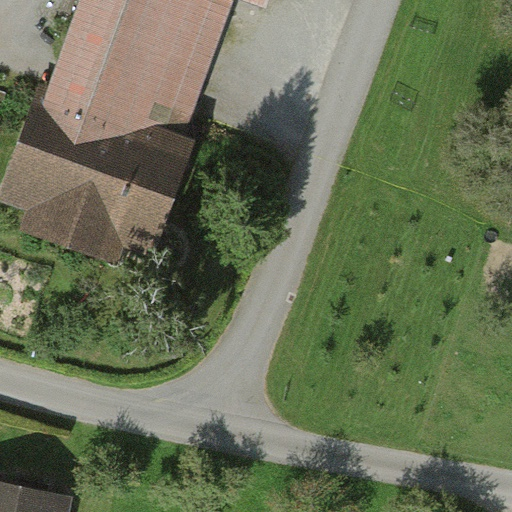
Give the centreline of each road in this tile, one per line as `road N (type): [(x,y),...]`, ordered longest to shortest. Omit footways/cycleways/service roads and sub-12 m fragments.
road 1 (residential): [(374,0),(217,433)]
road 2 (unclassified): [(217,433),(511,489)]
road 3 (unclassified): [(0,380),(217,433)]
